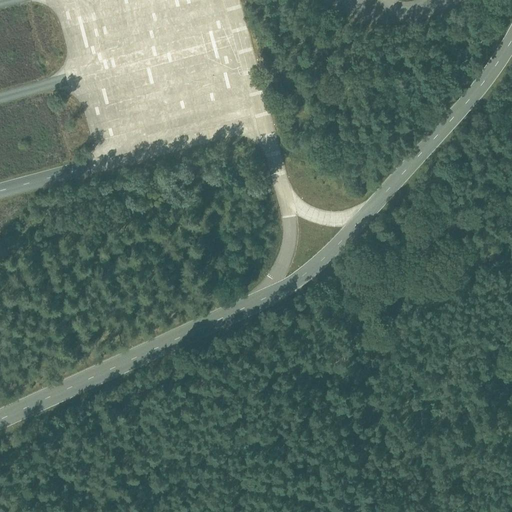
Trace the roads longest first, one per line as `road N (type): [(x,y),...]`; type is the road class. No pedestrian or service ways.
road 1 (unclassified): [(0,418),(257,306),(323,262),(511,47)]
road 2 (unknown): [(55,0),(100,163)]
